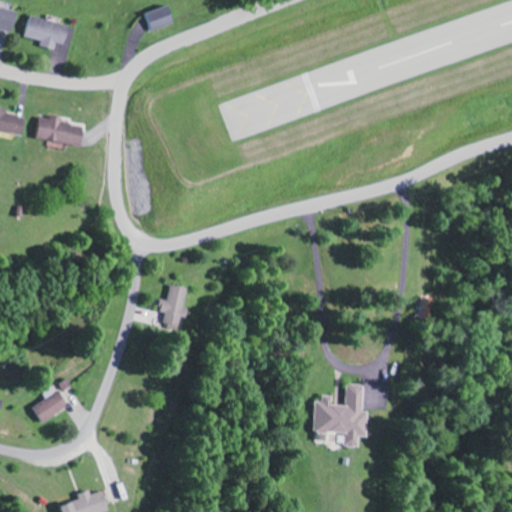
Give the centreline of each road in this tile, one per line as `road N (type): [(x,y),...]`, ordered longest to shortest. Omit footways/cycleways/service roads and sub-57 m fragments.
road 1 (residential): [(511,138),(392,186),(193,239),(143,243),(121,214),(116,182),(118,118),(132,73),(168,47),(290,0)]
road 2 (residential): [(132,235),(133,289),(122,337),(85,433),(55,453),(0,449)]
road 3 (residential): [(126,83),(56,81),(0,68)]
